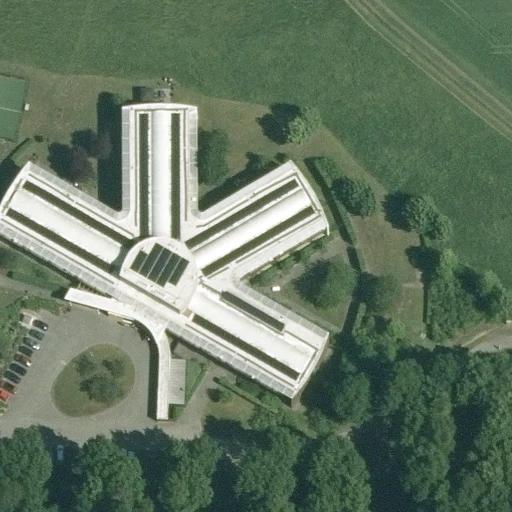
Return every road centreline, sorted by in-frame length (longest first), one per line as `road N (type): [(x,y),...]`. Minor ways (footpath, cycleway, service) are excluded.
road 1 (residential): [(134,439),(248,451),(327,442),(380,418),(464,362)]
road 2 (residential): [(134,439),(139,350),(107,330),(74,339),(6,434)]
road 3 (residential): [(6,434),(134,439)]
road 4 (track): [(350,0),(447,80)]
